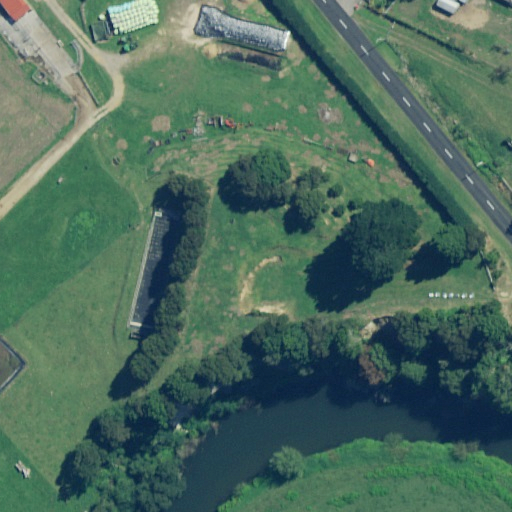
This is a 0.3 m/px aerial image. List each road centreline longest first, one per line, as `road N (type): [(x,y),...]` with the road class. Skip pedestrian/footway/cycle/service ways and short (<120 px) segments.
road 1 (unclassified): [(322,0),(511,231)]
road 2 (track): [(52,0),(112,86),(105,104),(0,208)]
